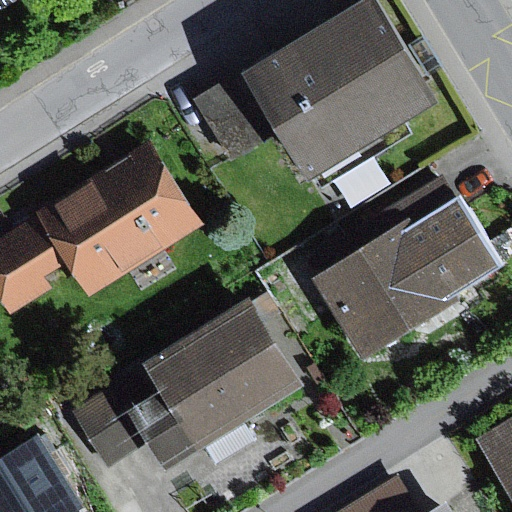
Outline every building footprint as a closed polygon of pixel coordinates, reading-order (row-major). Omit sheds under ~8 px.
[(370,0),(331,0),(232,62),(235,67),(273,129),(312,190),(410,129),(396,107),(425,88),(370,0)] [(273,129),(235,67),(187,96),(225,158),(273,129)] [(30,208),(33,213),(61,257),(83,291),(196,219),(144,137),(30,208)] [(338,235),(298,259),(356,354),(500,267),(440,168),(353,221),(362,235),(344,246),(338,235)] [(33,213),(0,233),(0,302),(6,312),(47,287),(38,272),(61,257),(33,213)] [(239,290),(132,356),(137,365),(187,445),(196,439),(208,457),(245,434),(234,416),(294,380),(239,290)] [(187,445),(137,365),(68,408),(102,464),(138,443),(152,465),(187,445)] [(511,416),(475,439),(511,500),(511,416)] [(27,426),(0,444),(0,511),(52,511),(75,498),(27,426)] [(413,511),(417,510),(395,472),(328,511),(413,511)] [(446,511),(437,497),(417,510),(413,511),(446,511)]
